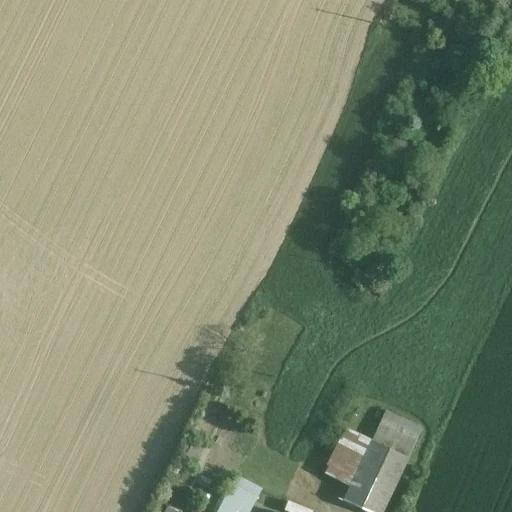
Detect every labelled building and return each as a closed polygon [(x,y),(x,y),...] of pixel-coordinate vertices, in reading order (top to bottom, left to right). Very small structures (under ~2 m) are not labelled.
[(422,429),(387,412),(372,444),(407,461),(422,429)] [(345,432),(324,476),(350,488),(370,444),(345,432)] [(372,444),(370,444),(350,488),(343,502),(363,511),(383,511),(407,461),(372,444)] [(306,511),(320,482),(298,472),(279,511),(306,511)] [(231,487),(218,511),(247,511),(254,500),(231,487)]
